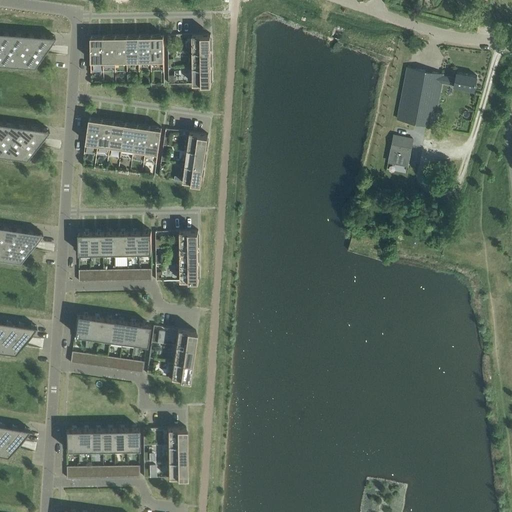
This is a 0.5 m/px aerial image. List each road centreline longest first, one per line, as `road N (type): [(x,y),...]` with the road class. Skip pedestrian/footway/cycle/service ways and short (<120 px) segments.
road 1 (residential): [(45,511),(72,13)]
road 2 (residential): [(502,42),(461,179),(442,187),(416,182)]
road 3 (unclassified): [(502,42),(433,33),(336,0)]
road 4 (residential): [(212,12),(72,13)]
